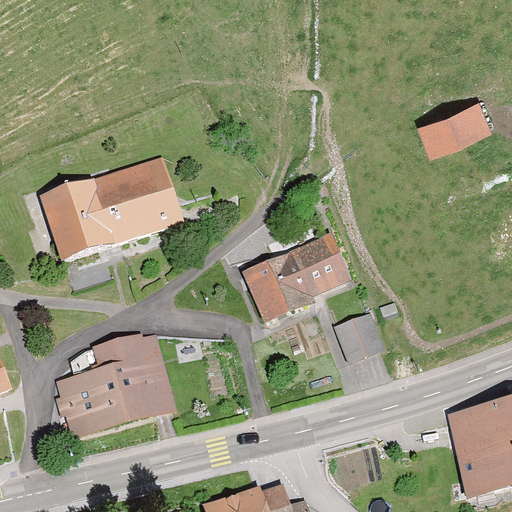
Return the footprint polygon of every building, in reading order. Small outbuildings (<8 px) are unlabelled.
[(477,102),(415,125),(426,154),(488,131),(477,102)] [(188,234),(165,164),(44,204),(67,274),(188,234)] [(358,288),(335,240),(248,280),(274,337),(319,317),(314,308),(358,288)] [(379,317),(338,332),(353,372),(394,357),(379,317)] [(160,337),(96,353),(102,377),(60,387),(75,445),(180,419),(160,337)] [(0,398),(12,394),(0,363),(0,398)] [(511,490),(511,402),(442,417),(459,501),(511,490)] [(286,511),(278,485),(195,509),(195,511),(286,511)]
